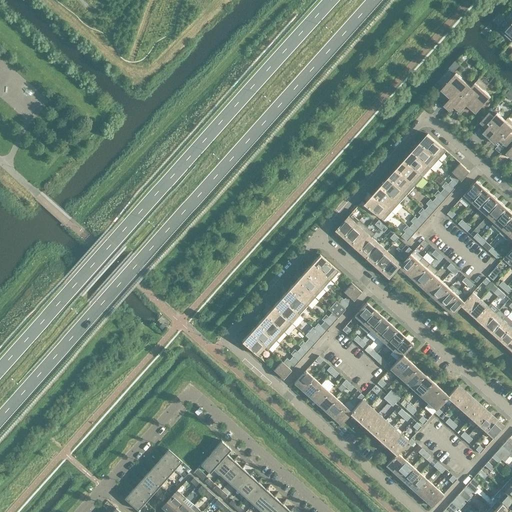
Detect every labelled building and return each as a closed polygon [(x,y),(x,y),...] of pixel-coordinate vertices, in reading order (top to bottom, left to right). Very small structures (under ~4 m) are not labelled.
[(511,40),(511,41),(511,19),(501,31),(501,32),(502,31),(511,40)] [(451,111),(455,107),(472,87),(471,87),(456,73),(441,90),(451,98),(444,105),(451,111)] [(478,79),(471,87),(472,87),(455,107),(461,112),(467,105),(476,113),(491,97),(484,90),(487,86),(478,79)] [(489,112),(480,122),(487,128),(483,132),(490,138),(508,118),(507,118),(505,120),(497,113),(494,116),(489,112)] [(511,121),(508,118),(490,138),(496,144),(500,140),(507,146),(511,140),(511,121)] [(447,151),(428,134),(420,142),(420,143),(439,160),(447,151)] [(439,160),(420,143),(419,143),(412,151),(431,168),(439,160)] [(431,168),(412,151),(412,152),(405,160),(404,160),(423,177),(431,168)] [(423,177),(404,160),(397,168),(396,169),(415,186),(423,177)] [(462,181),(470,172),(461,163),(453,172),(462,181)] [(415,186),(396,169),(389,177),(408,194),(415,186)] [(408,194),(389,177),(388,178),(381,186),(400,203),(408,194)] [(458,185),(452,180),(448,184),(454,189),(458,185)] [(461,198),(469,205),(485,188),(477,181),(461,198)] [(400,203),(381,186),(381,187),(374,194),(373,195),(392,212),(400,203)] [(450,194),(444,188),(441,193),(447,198),(450,194)] [(485,188),(469,205),(473,202),(480,208),(492,194),(485,188)] [(492,194),(480,208),(488,215),(500,201),(492,194)] [(392,212),(373,195),(365,204),(370,208),(375,212),(384,221),(392,212)] [(443,202),(437,197),(433,201),(439,207),(443,202)] [(500,201),(488,215),(495,222),(492,225),(492,226),(508,208),(500,201)] [(370,208),(365,204),(362,208),(367,212),(370,208)] [(435,211),(429,206),(425,210),(431,215),(435,211)] [(375,212),(370,208),(367,212),(371,216),(375,212)] [(511,212),(508,208),(492,226),(500,232),(511,218),(511,212)] [(451,209),(447,214),(452,218),(456,214),(451,209)] [(352,213),(337,230),(344,237),(360,220),(352,213)] [(427,220),(421,214),(417,219),(423,224),(427,220)] [(511,218),(500,232),(500,233),(503,229),(510,236),(511,233),(511,218)] [(463,228),(466,223),(462,219),(458,224),(463,228)] [(360,220),(344,237),(352,244),(367,227),(360,220)] [(383,224),(379,220),(375,224),(380,228),(383,224)] [(419,228),(413,223),(409,227),(415,233),(419,228)] [(471,228),(466,223),(463,228),(467,232),(471,228)] [(388,228),(383,224),(380,228),(384,232),(388,228)] [(367,227),(352,244),(360,250),(375,233),(367,227)] [(411,237),(405,232),(401,236),(407,242),(411,237)] [(375,233),(360,250),(367,257),(379,244),(372,237),(375,234),(375,233)] [(482,237),(477,233),(473,237),(478,241),(482,237)] [(395,242),(399,238),(394,234),(390,238),(395,242)] [(486,241),(482,237),(478,241),(482,245),(486,241)] [(424,239),(420,244),(425,248),(429,243),(424,239)] [(379,244),(367,257),(375,264),(387,251),(379,244)] [(405,251),(410,255),(414,251),(409,247),(405,251)] [(497,251),(492,247),(488,251),(493,255),(497,251)] [(511,264),(511,248),(503,258),(511,266),(511,264)] [(410,255),(402,264),(400,267),(408,273),(423,257),(415,250),(414,251),(410,255)] [(387,251),(375,264),(382,271),(395,257),(387,251)] [(501,255),(497,251),(493,255),(498,259),(501,255)] [(440,261),(444,257),(440,253),(436,258),(440,261)] [(339,271),(320,254),(312,263),(331,280),(339,271)] [(395,257),(382,271),(390,278),(400,267),(402,264),(395,257)] [(423,257),(408,273),(415,280),(430,264),(430,263),(427,267),(420,261),(423,257)] [(331,280),(312,263),(311,263),(304,271),(304,272),(323,289),(331,280)] [(430,264),(415,280),(423,287),(438,271),(430,264)] [(438,271),(423,287),(431,294),(442,281),(435,274),(438,271)] [(497,276),(492,271),(488,275),(493,280),(497,276)] [(323,289),(304,272),(303,272),(297,280),(296,280),(315,297),(323,289)] [(486,278),(482,282),(487,286),(490,282),(486,278)] [(315,297),(296,280),(296,281),(289,289),(288,289),(307,306),(315,297)] [(442,281),(431,294),(438,301),(453,284),(450,287),(442,281)] [(508,285),(502,281),(499,285),(504,290),(508,285)] [(353,300),(361,291),(352,283),(344,292),(347,295),(353,300)] [(453,284),(438,301),(446,308),(461,291),(453,284)] [(307,306),(288,289),(288,290),(281,297),(281,298),(300,315),(307,306)] [(461,291),(446,308),(454,315),(462,305),(468,298),(461,291)] [(473,292),(468,298),(462,305),(470,312),(481,299),(473,292)] [(502,300),(506,295),(501,292),(498,296),(502,300)] [(353,300),(347,295),(343,299),(349,304),(353,300)] [(300,315),(281,298),(280,298),(273,306),(292,323),(300,315)] [(481,299),(470,312),(477,319),(488,306),(481,299)] [(367,302),(354,316),(362,323),(359,326),(375,309),(367,302)] [(488,306),(477,319),(485,325),(499,309),(492,302),(488,306)] [(345,309),(339,303),(336,308),(342,313),(345,309)] [(292,323),(273,306),(272,307),(266,315),(265,315),(284,332),(292,323)] [(375,309),(359,326),(367,333),(382,316),(375,309)] [(507,316),(499,309),(485,325),(493,332),(507,316)] [(338,317),(332,312),(328,316),(334,322),(338,317)] [(284,332),(265,315),(258,323),(257,324),(276,341),(284,332)] [(382,316),(367,333),(370,330),(378,336),(390,323),(382,316)] [(511,320),(507,316),(493,332),(500,339),(511,325),(511,320)] [(330,326),(324,321),(320,325),(326,330),(330,326)] [(390,323),(378,336),(385,343),(397,330),(390,323)] [(276,341),(257,324),(250,332),(269,349),(276,341)] [(351,330),(346,325),(342,330),(347,334),(351,330)] [(508,346),(511,341),(511,325),(500,339),(508,346)] [(305,335),(308,338),(314,343),(322,335),(313,326),(305,335)] [(397,330),(385,343),(393,350),(405,337),(397,330)] [(269,349),(250,332),(249,333),(242,341),(257,355),(264,347),(268,350),(269,349)] [(361,339),(357,335),(353,339),(358,344),(361,339)] [(405,337),(393,350),(400,357),(401,357),(403,354),(403,355),(407,350),(413,344),(405,337)] [(311,348),(314,343),(308,338),(305,342),(311,348)] [(362,348),(366,343),(361,339),(358,344),(362,348)] [(307,352),(301,347),(297,351),(303,356),(307,352)] [(373,357),(377,353),(372,349),(368,353),(373,357)] [(381,357),(377,353),(373,357),(377,361),(381,357)] [(400,357),(392,366),(390,368),(398,375),(410,361),(403,355),(403,354),(401,357),(400,357)] [(299,361),(293,356),(289,360),(295,365),(299,361)] [(323,360),(319,356),(315,360),(320,364),(323,360)] [(283,379),(291,370),(282,361),(274,370),(283,379)] [(410,361),(398,375),(406,382),(418,368),(410,361)] [(388,371),(390,368),(392,366),(387,362),(383,367),(388,371)] [(335,369),(329,364),(325,369),(331,374),(335,369)] [(418,368),(406,382),(413,389),(426,375),(418,368)] [(306,370),(294,383),(295,383),(302,390),(314,377),(306,370)] [(426,375),(413,389),(421,396),(433,382),(426,375)] [(314,377),(302,390),(303,390),(309,396),(310,397),(321,384),(314,377)] [(386,383),(381,379),(377,383),(382,387),(386,383)] [(433,382),(421,396),(428,403),(441,389),(433,382)] [(321,384),(310,397),(317,403),(317,404),(329,391),(321,384)] [(458,384),(448,395),(449,396),(447,397),(448,397),(455,404),(466,391),(458,384)] [(380,389),(375,385),(371,389),(376,394),(380,389)] [(395,393),(391,389),(387,394),(392,398),(395,393)] [(441,389),(428,403),(436,410),(438,408),(448,397),(447,397),(449,396),(448,395),(441,389)] [(329,391),(317,404),(318,404),(325,410),(336,398),(329,391)] [(466,391),(455,404),(462,411),(474,398),(466,391)] [(400,398),(395,393),(392,398),(396,402),(400,398)] [(336,398),(325,410),(326,411),(332,417),(333,417),(344,405),(336,398)] [(393,406),(396,402),(392,398),(388,402),(393,406)] [(474,398),(462,411),(470,417),(481,405),(474,398)] [(361,401),(351,411),(352,412),(350,413),(350,414),(351,414),(357,420),(358,420),(370,406),(362,399),(361,401)] [(411,406),(407,402),(403,406),(408,410),(411,406)] [(344,405),(333,417),(333,418),(340,424),(341,424),(350,414),(350,413),(352,412),(351,411),(344,405)] [(481,405),(470,417),(478,424),(489,412),(481,405)] [(370,406),(358,420),(358,421),(365,427),(378,413),(370,406)] [(416,410),(411,406),(408,410),(412,414),(416,410)] [(402,417),(406,412),(401,408),(397,413),(402,417)] [(407,421),(410,417),(406,412),(402,417),(407,421)] [(489,412),(478,424),(485,431),(496,419),(489,412)] [(378,413),(365,427),(366,427),(372,433),(373,434),(385,420),(378,413)] [(427,420),(422,416),(418,420),(423,424),(427,420)] [(496,419),(485,431),(493,438),(504,426),(496,419)] [(385,420),(373,434),(380,440),(380,441),(393,427),(385,420)] [(421,427),(416,422),(413,426),(418,431),(421,427)] [(393,427),(380,441),(381,441),(388,447),(400,434),(393,427)] [(400,434),(388,447),(388,448),(396,454),(397,453),(398,453),(407,442),(409,441),(400,434)] [(202,462),(210,469),(230,448),(221,441),(213,450),(206,458),(202,462)] [(484,449),(479,445),(475,449),(480,453),(484,449)] [(511,454),(502,445),(495,453),(501,459),(504,462),(511,454)] [(213,468),(221,475),(234,460),(226,453),(231,449),(230,448),(210,469),(211,470),(213,468)] [(168,449),(161,457),(174,469),(182,461),(168,449)] [(393,472),(394,472),(405,460),(398,453),(397,453),(396,454),(392,458),(386,465),(393,472)] [(501,459),(495,453),(491,457),(498,463),(501,459)] [(161,457),(154,465),(167,477),(174,469),(161,457)] [(221,475),(229,482),(242,467),(234,460),(221,475)] [(405,460),(394,472),(401,478),(401,479),(413,466),(405,460)] [(494,467),(487,461),(484,465),(491,471),(494,467)] [(154,465),(146,474),(160,485),(167,477),(154,465)] [(413,466),(401,479),(402,479),(409,485),(409,486),(420,473),(413,466)] [(242,467),(229,482),(237,489),(250,475),(242,467)] [(487,475),(480,469),(477,473),(484,479),(487,475)] [(420,473),(409,486),(410,486),(416,492),(417,492),(428,480),(420,473)] [(146,474),(139,482),(152,494),(160,485),(146,474)] [(250,475),(237,489),(245,496),(258,482),(250,475)] [(457,479),(452,475),(448,479),(453,483),(457,479)] [(196,486),(199,483),(194,478),(190,481),(196,486)] [(205,481),(210,486),(214,483),(208,478),(205,481)] [(479,483),(473,478),(470,481),(476,487),(479,483)] [(428,480),(417,492),(417,493),(424,499),(435,487),(428,480)] [(511,483),(508,480),(501,488),(511,497),(511,483)] [(139,482),(132,490),(145,502),(152,494),(139,482)] [(258,482),(245,496),(253,504),(266,489),(258,482)] [(207,490),(202,485),(198,489),(204,494),(207,490)] [(213,489),(224,498),(227,495),(216,485),(213,489)] [(472,491),(466,486),(462,489),(469,495),(472,491)] [(435,487),(424,499),(425,500),(431,506),(432,506),(443,494),(435,487)] [(511,511),(511,497),(501,488),(494,496),(501,503),(511,511)] [(266,489),(253,504),(261,511),(274,496),(266,489)] [(132,490),(124,498),(138,510),(145,502),(132,490)] [(213,495),(207,490),(204,494),(209,498),(213,495)] [(163,506),(168,511),(172,511),(183,501),(185,498),(177,491),(163,506)] [(465,500),(458,494),(455,497),(462,503),(465,500)] [(261,511),(262,511),(274,511),(282,503),(274,496),(261,511)] [(223,504),(218,499),(215,503),(220,508),(223,504)] [(229,503),(239,511),(240,511),(243,509),(232,499),(229,503)] [(183,501),(172,511),(187,511),(191,509),(183,501)] [(458,508),(451,502),(448,505),(455,511),(458,508)] [(282,503),(274,511),(288,511),(290,510),(282,503)] [(501,503),(494,510),(490,507),(495,511),(511,511),(501,503)]
